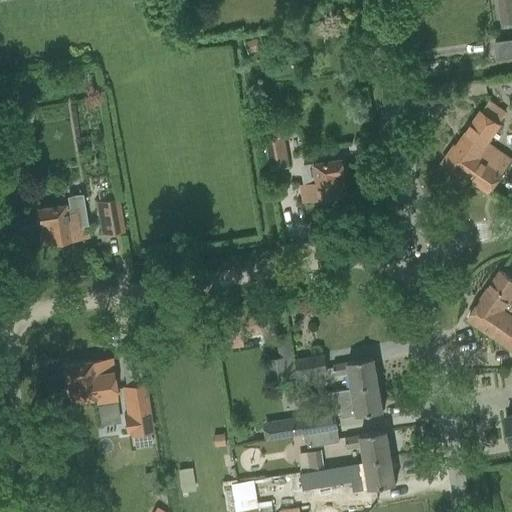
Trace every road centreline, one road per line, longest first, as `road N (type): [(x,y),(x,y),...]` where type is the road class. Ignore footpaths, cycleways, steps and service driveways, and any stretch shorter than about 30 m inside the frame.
road 1 (residential): [(1,318),(347,257),(423,274)]
road 2 (tertiary): [(442,240),(419,216),(408,186),(376,0)]
road 3 (residential): [(461,511),(423,274)]
road 4 (residential): [(33,511),(1,318)]
